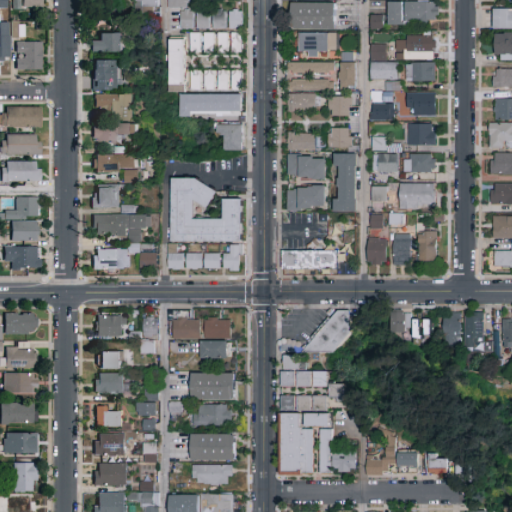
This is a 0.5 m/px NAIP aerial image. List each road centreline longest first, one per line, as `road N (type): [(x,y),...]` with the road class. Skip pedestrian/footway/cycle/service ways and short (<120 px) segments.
road 1 (residential): [(64,511),(66,0)]
road 2 (residential): [(464,293),(464,0)]
road 3 (residential): [(0,293),(264,293)]
road 4 (residential): [(264,293),(511,293)]
road 5 (tertiary): [(265,232),(263,0)]
road 6 (tertiary): [(262,511),(264,293)]
road 7 (residential): [(263,491),(469,490)]
